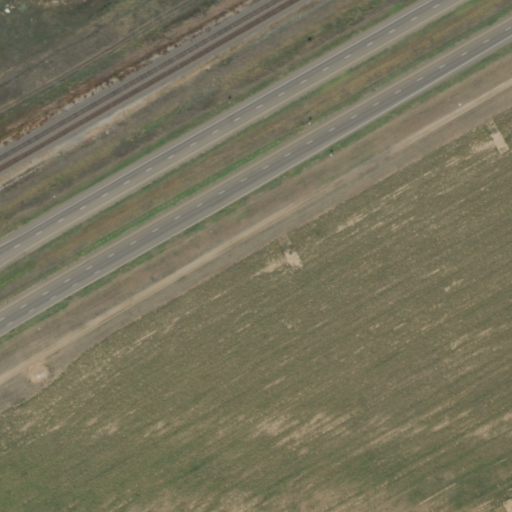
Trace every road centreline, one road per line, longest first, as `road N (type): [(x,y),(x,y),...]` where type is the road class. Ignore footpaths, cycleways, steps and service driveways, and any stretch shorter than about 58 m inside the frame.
road 1 (trunk): [(0,326),(511,28)]
road 2 (trunk): [(449,0),(0,262)]
